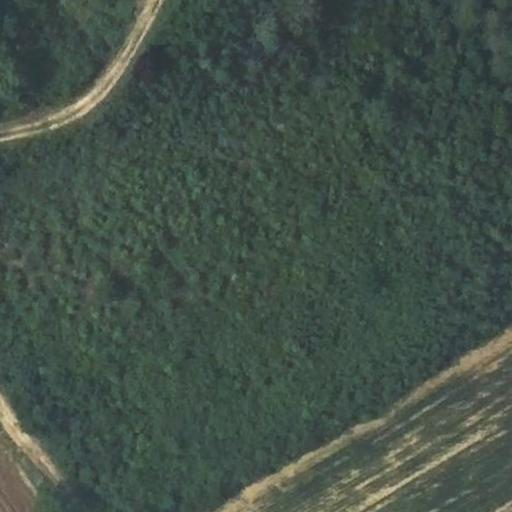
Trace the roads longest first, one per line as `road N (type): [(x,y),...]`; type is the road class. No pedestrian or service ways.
road 1 (track): [(0,135),(65,118),(98,94),(156,0)]
road 2 (track): [(79,511),(0,404)]
